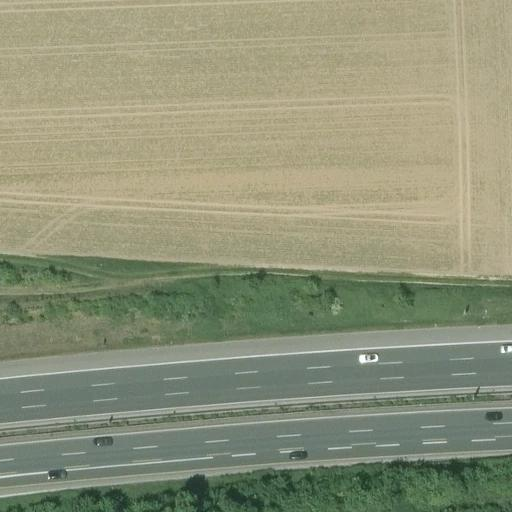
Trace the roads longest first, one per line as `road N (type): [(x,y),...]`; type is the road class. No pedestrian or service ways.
road 1 (motorway): [(511,365),(0,399)]
road 2 (motorway): [(204,441),(511,422)]
road 3 (motorway): [(0,484),(204,441)]
road 4 (motorway): [(0,459),(204,441)]
